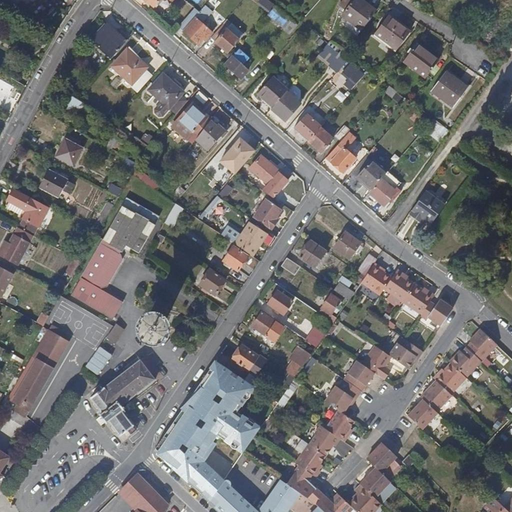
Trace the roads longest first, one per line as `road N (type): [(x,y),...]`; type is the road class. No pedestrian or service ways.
road 1 (residential): [(323,186),(138,456)]
road 2 (residential): [(113,0),(323,186)]
road 3 (unknown): [(192,377),(162,350),(131,346),(126,327),(135,271),(228,326)]
road 4 (residential): [(334,479),(390,421),(472,303)]
road 5 (unknown): [(388,241),(511,63)]
road 6 (residential): [(323,186),(472,303)]
road 7 (residential): [(0,158),(92,0)]
